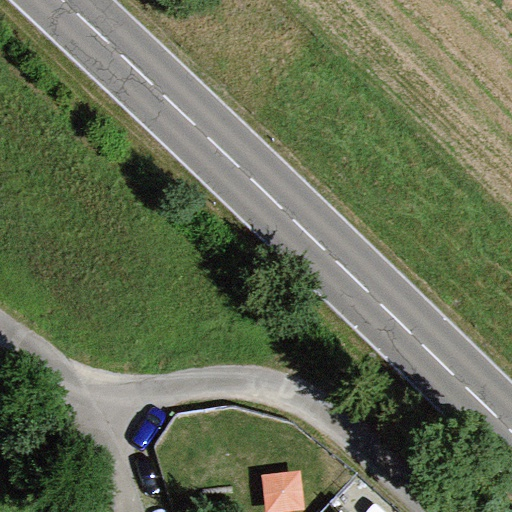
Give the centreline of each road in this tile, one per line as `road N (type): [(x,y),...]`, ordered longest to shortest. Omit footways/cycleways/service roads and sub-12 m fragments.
road 1 (primary): [(48,0),(511,438)]
road 2 (track): [(115,408),(147,391),(242,380),(326,407),(438,511)]
road 3 (track): [(0,339),(115,408)]
